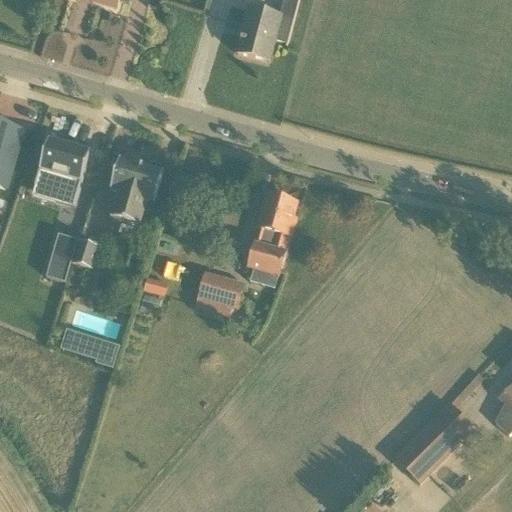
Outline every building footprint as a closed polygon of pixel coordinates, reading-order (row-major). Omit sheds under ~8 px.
[(92,0),(91,3),(117,10),(119,0),(92,0)] [(287,48),(294,22),(280,18),(249,10),(238,56),(269,64),(275,43),(286,46),(286,48),(287,48)] [(0,124),(0,168),(12,172),(23,132),(0,124)] [(50,141),(39,182),(62,188),(58,203),(77,209),(93,153),(50,141)] [(119,194),(111,219),(139,227),(146,202),(155,204),(164,174),(119,161),(110,192),(119,194)] [(291,240),(295,222),(292,221),(297,206),(269,198),(260,231),(261,232),(256,247),(249,270),(254,271),(278,278),(280,279),(286,255),(285,255),(290,240),(291,240)] [(58,237),(46,279),(65,285),(78,242),(58,237)] [(72,266),(92,272),(99,249),(80,243),(72,266)] [(237,312),(244,287),(205,277),(199,301),(206,302),(233,311),(237,312)] [(164,300),(169,291),(151,281),(146,290),(164,300)] [(68,331),(62,350),(98,361),(97,364),(115,370),(121,347),(104,342),(68,331)] [(511,412),(511,389),(500,400),(511,412)] [(463,419),(455,412),(451,407),(396,462),(419,486),(461,445),(449,433),(463,419)]
